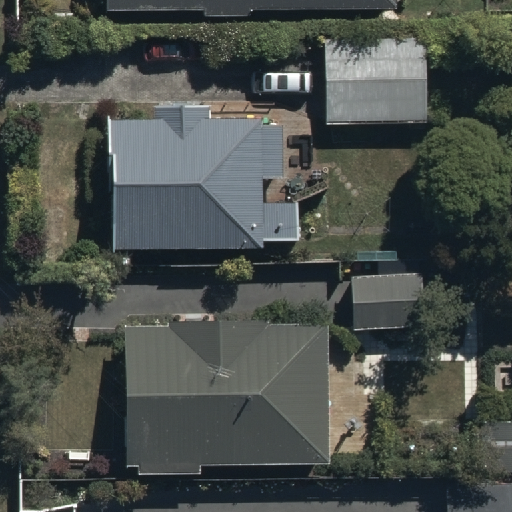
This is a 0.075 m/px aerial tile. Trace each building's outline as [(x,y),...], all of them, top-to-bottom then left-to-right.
[(323,27),(323,114),(422,114),(422,27),(323,27)] [(110,104),(111,236),(259,236),(259,229),(297,229),(296,191),(261,191),(261,167),(280,167),(280,107),(211,107),(211,92),(152,93),(151,103),(110,104)] [(347,420),(346,386),(323,386),(323,310),(270,310),(270,307),(166,307),(166,315),(121,315),(122,451),(135,451),(135,462),(198,462),(198,449),(323,449),(323,420),(347,420)] [(511,409),(481,409),(482,402),(457,402),(457,440),(480,440),(480,459),(511,458),(511,409)] [(511,511),(511,465),(484,465),(443,465),(442,511),(511,511)]
